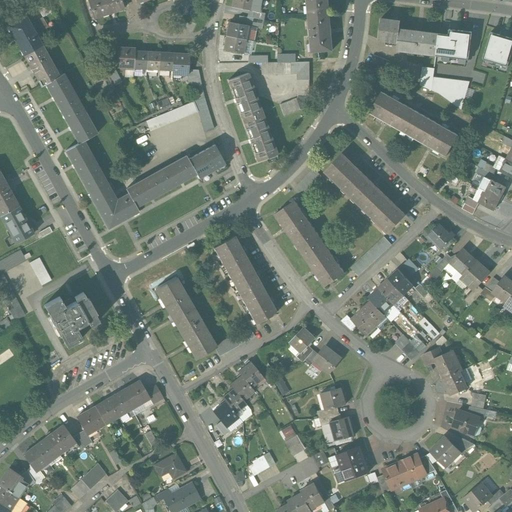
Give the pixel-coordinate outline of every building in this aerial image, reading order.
[(109,14),(103,0),(88,0),(94,19),(109,14)] [(124,9),(120,0),(103,0),(109,14),(124,9)] [(233,0),(232,7),(249,11),(250,11),(250,10),(261,12),(262,0),(233,0)] [(311,15),(329,13),(327,0),(307,0),(308,6),(310,6),(311,15)] [(240,17),(238,24),(257,28),(262,29),(265,13),(261,12),(250,10),(250,11),(249,11),(247,18),(240,17)] [(314,52),(332,51),(329,13),(311,15),(312,23),(309,23),(311,44),(313,44),(314,52)] [(25,17),(7,27),(24,56),(42,46),(25,17)] [(401,21),(381,19),(378,41),(398,43),(399,29),(401,21)] [(229,23),(226,37),(253,42),(254,42),(257,28),(238,24),(229,23)] [(439,34),(399,29),(398,43),(397,51),(436,57),(439,34)] [(449,35),(439,34),(436,57),(468,60),(471,33),(449,30),(449,35)] [(511,51),(511,39),(490,33),(483,60),(508,67),(511,51)] [(226,37),(223,51),(250,56),(253,42),(226,37)] [(42,46),(24,56),(41,87),(45,84),(59,77),(42,46)] [(134,68),(135,52),(135,49),(118,48),(117,68),(134,68)] [(146,69),(147,53),(135,52),(134,68),(146,69)] [(159,70),(160,54),(147,53),(146,69),(159,70)] [(172,71),(173,54),(160,54),(159,70),(172,71)] [(188,70),(189,55),(173,54),(172,71),(172,75),(188,76),(188,70)] [(277,55),(277,63),(296,63),(296,55),(277,55)] [(374,55),(369,65),(396,76),(400,66),(374,55)] [(266,57),(248,57),(248,63),(261,63),(261,76),(297,75),(297,98),(279,105),(284,117),(310,107),(310,63),(296,63),(277,63),(266,63),(266,57)] [(106,69),(115,86),(121,83),(113,67),(106,66),(106,69)] [(434,69),(422,68),(420,86),(431,91),(433,78),(434,69)] [(188,70),(188,76),(188,81),(193,102),(146,122),(150,132),(198,112),(204,133),(214,130),(204,97),(198,71),(188,70)] [(59,77),(45,84),(62,114),(80,104),(63,74),(59,77)] [(247,74),(228,81),(243,125),(263,117),(247,74)] [(433,78),(431,91),(438,94),(461,110),(469,83),(433,78)] [(370,114),(408,135),(420,114),(382,93),(370,114)] [(80,104),(62,114),(79,144),(84,141),(97,134),(80,104)] [(408,135),(446,157),(458,136),(420,114),(408,135)] [(263,117),(243,125),(258,162),(277,155),(263,117)] [(511,141),(504,137),(501,144),(511,149),(511,148),(511,141)] [(79,144),(65,151),(82,181),(100,171),(84,141),(79,144)] [(188,160),(196,175),(198,179),(225,165),(214,145),(188,160)] [(326,172),(347,193),(364,175),(343,154),(326,172)] [(186,157),(156,173),(166,191),(196,175),(188,160),(186,157)] [(511,162),(506,160),(500,172),(511,177),(511,162)] [(153,162),(122,179),(126,186),(156,169),(153,162)] [(484,170),(494,175),(497,170),(487,164),(484,170)] [(293,190),(302,197),(321,177),(313,169),(293,190)] [(481,176),(490,180),(491,181),(494,175),(484,170),(481,176)] [(100,171),(82,181),(98,210),(116,200),(100,171)] [(126,190),(128,194),(136,208),(166,191),(156,173),(126,190)] [(347,193),(368,213),(385,195),(364,175),(347,193)] [(0,180),(0,216),(0,217),(18,207),(3,178),(2,179),(0,180)] [(499,199),(505,188),(491,181),(490,180),(485,192),(499,199)] [(493,211),(499,199),(485,192),(479,189),(474,200),(479,203),(479,204),(493,211)] [(116,200),(98,210),(108,229),(138,212),(136,208),(128,194),(116,200)] [(368,213),(389,233),(405,215),(385,195),(368,213)] [(468,197),(464,204),(465,205),(462,210),(473,215),(479,204),(479,203),(474,200),(468,197)] [(275,215),(300,251),(320,237),(295,201),(275,215)] [(15,244),(33,234),(18,207),(0,217),(15,244)] [(439,225),(428,236),(432,241),(441,250),(455,237),(451,232),(449,235),(439,225)] [(42,238),(52,233),(49,228),(39,233),(42,238)] [(425,233),(420,238),(427,246),(432,241),(428,236),(425,233)] [(213,248),(227,274),(248,262),(234,237),(213,248)] [(300,251),(325,287),(344,273),(320,237),(300,251)] [(384,237),(350,268),(358,276),(391,245),(384,237)] [(449,264),(463,276),(476,261),(463,248),(452,260),(449,264)] [(26,261),(20,250),(0,261),(0,294),(15,322),(25,316),(2,274),(26,261)] [(452,260),(447,255),(436,267),(442,273),(449,264),(452,260)] [(39,259),(29,263),(42,286),(51,281),(39,259)] [(468,285),(474,291),(478,287),(490,273),(476,261),(463,276),(460,278),(461,279),(462,278),(469,284),(468,285)] [(227,274),(241,299),(262,288),(248,262),(227,274)] [(387,269),(392,273),(396,268),(391,264),(387,269)] [(397,270),(388,279),(404,296),(413,287),(397,270)] [(511,295),(511,282),(504,276),(499,282),(492,292),(506,303),(511,295)] [(494,278),(486,287),(492,292),(499,282),(494,278)] [(167,311),(188,299),(176,279),(155,291),(167,311)] [(388,279),(378,289),(394,306),(404,296),(388,279)] [(420,285),(415,289),(423,298),(428,294),(420,285)] [(470,308),(483,292),(478,287),(474,291),(464,302),(470,308)] [(241,299),(255,325),(276,313),(262,288),(241,299)] [(368,298),(371,301),(384,315),(394,306),(378,289),(368,298)] [(59,298),(44,306),(66,347),(82,339),(76,328),(87,322),(89,325),(98,321),(94,314),(96,313),(88,299),(86,299),(83,293),(74,297),(76,302),(65,308),(59,298)] [(180,334),(201,322),(188,299),(167,311),(180,334)] [(361,310),(375,325),(385,316),(384,315),(371,301),(361,310)] [(361,310),(351,320),(357,326),(367,336),(377,327),(375,325),(361,310)] [(426,312),(423,315),(438,331),(442,328),(426,312)] [(357,326),(351,320),(349,317),(343,323),(351,331),(357,326)] [(424,318),(418,323),(433,340),(439,335),(424,318)] [(453,324),(448,319),(443,323),(448,329),(453,324)] [(201,322),(180,334),(195,360),(214,349),(216,347),(215,345),(201,322)] [(304,327),(289,343),(300,354),(301,354),(309,346),(316,339),(304,327)] [(234,336),(239,345),(254,337),(249,328),(234,336)] [(215,345),(216,347),(214,349),(218,357),(240,346),(239,345),(234,336),(233,335),(215,345)] [(395,343),(412,360),(420,353),(403,336),(395,343)] [(420,353),(426,347),(416,337),(410,342),(420,353)] [(301,354),(300,354),(297,357),(303,364),(305,361),(314,351),(309,346),(301,354)] [(315,362),(330,374),(341,359),(325,347),(319,355),(314,361),(315,362)] [(426,367),(427,367),(436,363),(434,359),(443,355),(440,348),(425,354),(422,357),(426,367)] [(319,355),(314,351),(305,361),(312,366),(315,362),(314,361),(319,355)] [(443,355),(434,359),(436,363),(444,380),(460,372),(462,371),(453,351),(443,355)] [(487,360),(476,365),(482,379),(494,374),(487,360)] [(238,372),(241,376),(251,389),(263,379),(263,378),(258,372),(250,362),(238,372)] [(263,378),(263,379),(268,385),(273,381),(265,367),(258,372),(263,378)] [(460,372),(444,380),(451,396),(467,389),(460,372)] [(230,385),(233,389),(243,402),(254,392),(251,389),(241,376),(239,377),(230,385)] [(494,378),(484,383),(486,389),(497,384),(494,378)] [(140,382),(121,393),(131,409),(135,407),(135,405),(141,401),(142,403),(148,399),(149,399),(145,392),(140,382)] [(163,399),(156,387),(155,386),(145,392),(149,399),(148,399),(152,406),(163,399)] [(341,388),(321,394),(321,395),(323,394),(327,409),(325,410),(325,411),(337,407),(345,405),(341,388)] [(231,390),(222,398),(225,402),(235,414),(246,405),(243,402),(233,389),(231,390)] [(121,393),(108,401),(117,415),(124,411),(125,412),(131,409),(121,393)] [(474,394),(471,407),(483,410),(486,397),(474,394)] [(108,401),(95,408),(104,422),(111,418),(112,420),(118,417),(117,415),(108,401)] [(235,414),(225,402),(222,404),(213,412),(221,422),(226,428),(238,418),(235,414)] [(317,412),(321,426),(330,424),(330,422),(341,419),(337,407),(325,411),(325,410),(317,412)] [(470,407),(467,414),(480,418),(484,420),(487,411),(483,410),(471,407),(470,407)] [(95,408),(77,418),(84,431),(86,435),(87,435),(86,433),(94,428),(95,430),(105,424),(104,422),(95,408)] [(461,432),(473,436),(480,418),(467,414),(458,411),(453,427),(461,430),(461,432)] [(330,424),(335,442),(354,436),(348,417),(341,419),(330,422),(330,424)] [(226,428),(221,422),(216,426),(223,436),(230,431),(226,428)] [(163,424),(157,427),(163,439),(170,435),(163,424)] [(50,434),(46,437),(47,438),(58,453),(59,454),(66,449),(64,448),(73,441),(74,443),(75,443),(72,438),(63,426),(51,434),(50,434)] [(289,427),(281,431),(285,440),(293,437),(289,427)] [(75,443),(74,443),(80,451),(91,443),(86,435),(84,431),(72,438),(75,443)] [(157,444),(151,432),(145,435),(152,447),(157,444)] [(285,443),(292,455),(303,449),(296,437),(285,443)] [(430,452),(446,468),(447,467),(446,466),(450,461),(451,462),(461,453),(454,446),(445,437),(430,452)] [(47,438),(36,446),(46,461),(48,463),(53,459),(51,457),(58,453),(47,438)] [(461,453),(463,456),(474,445),(462,439),(454,446),(461,453)] [(39,466),(46,461),(36,446),(22,455),(31,468),(35,472),(36,472),(41,468),(39,466)] [(359,447),(337,455),(342,468),(364,460),(359,447)] [(115,451),(108,454),(114,466),(121,462),(115,451)] [(323,452),(312,456),(318,468),(329,463),(323,452)] [(253,464),(248,467),(253,477),(275,465),(269,453),(252,462),(253,464)] [(426,456),(431,464),(436,461),(431,453),(426,456)] [(175,454),(154,466),(159,475),(167,471),(172,480),(186,473),(175,454)] [(418,455),(400,463),(409,482),(426,475),(419,459),(418,455)] [(419,459),(426,475),(436,471),(431,464),(426,456),(419,459)] [(364,460),(342,468),(346,481),(369,473),(364,460)] [(400,463),(383,470),(385,474),(392,490),(409,482),(400,463)] [(106,475),(98,464),(70,490),(79,501),(106,475)] [(8,468),(0,480),(0,485),(17,497),(26,483),(19,479),(20,477),(20,476),(8,468)] [(19,479),(26,483),(27,484),(33,479),(34,481),(40,478),(36,472),(35,472),(31,468),(20,476),(20,477),(19,479)] [(385,474),(377,478),(384,493),(392,490),(385,474)] [(176,511),(201,499),(192,484),(180,490),(163,499),(163,500),(169,511),(176,511)] [(301,492),(302,494),(310,508),(320,502),(322,504),(324,502),(323,500),(324,500),(319,493),(315,484),(301,492)] [(0,504),(8,510),(17,497),(0,485),(0,504)] [(163,499),(180,490),(177,485),(152,499),(145,502),(141,504),(144,511),(153,511),(153,508),(155,506),(158,502),(163,500),(163,499)] [(463,499),(474,511),(475,511),(488,501),(493,497),(493,496),(488,491),(485,492),(479,485),(463,499)] [(323,500),(324,502),(326,506),(332,502),(325,490),(319,493),(324,500),(323,500)] [(488,509),(490,511),(498,511),(511,501),(511,490),(504,495),(492,506),(488,509)] [(488,501),(492,506),(504,495),(500,490),(493,496),(493,497),(488,501)] [(117,491),(105,502),(114,511),(117,511),(128,502),(117,491)] [(152,499),(149,493),(142,497),(145,502),(152,499)] [(288,502),(289,504),(293,511),(311,511),(312,511),(310,508),(302,494),(288,502)] [(136,497),(129,501),(133,509),(141,504),(136,497)] [(47,511),(66,511),(70,508),(61,499),(47,511)] [(449,511),(444,499),(421,509),(422,511),(449,511)]
